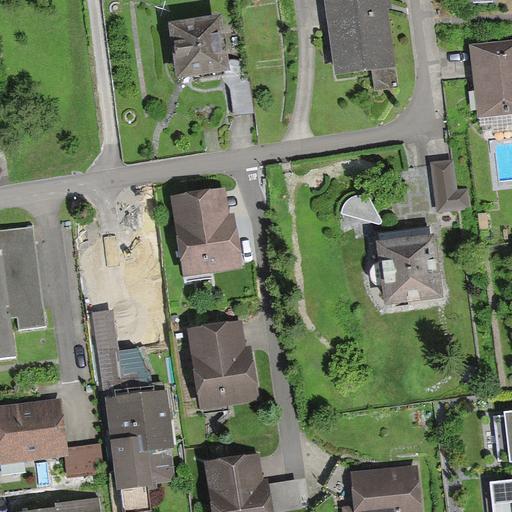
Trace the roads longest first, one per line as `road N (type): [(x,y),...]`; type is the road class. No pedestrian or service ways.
road 1 (residential): [(248,157),(292,461)]
road 2 (residential): [(414,0),(426,101),(401,132),(248,157)]
road 3 (residential): [(248,157),(0,198)]
